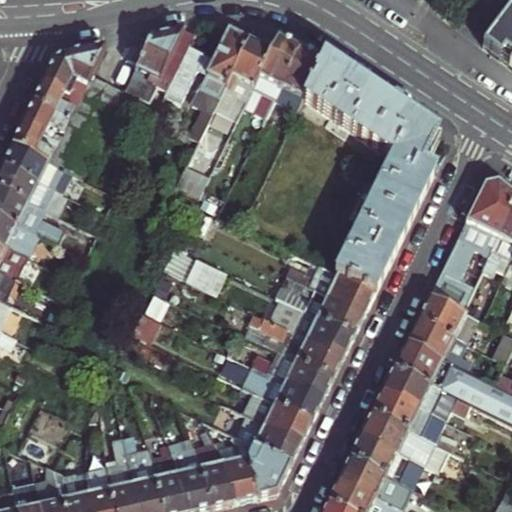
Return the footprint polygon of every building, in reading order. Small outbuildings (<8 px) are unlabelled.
[(511,54),(511,9),(491,39),(511,54)] [(190,51),(182,47),(155,52),(144,54),(139,64),(116,110),(124,114),(126,108),(143,116),(167,72),(177,76),(183,64),(190,51)] [(191,158),(211,118),(243,56),(224,47),(212,68),(208,77),(197,72),(190,84),(202,90),(177,138),(186,143),(181,153),(191,158)] [(286,61),(274,55),(268,67),(254,93),(267,100),(261,102),(254,117),(266,124),(276,104),(296,66),(286,61)] [(254,93),(268,67),(257,63),(243,56),(211,118),(235,131),(254,93)] [(48,77),(45,81),(37,97),(60,108),(67,93),(81,100),(85,91),(100,62),(73,66),(57,69),(53,72),(48,77)] [(173,120),(190,84),(197,72),(197,71),(183,64),(177,76),(158,112),(173,120)] [(298,120),(319,78),(310,73),(296,66),(276,104),(290,111),(284,114),(276,129),(290,136),(298,120)] [(373,116),(322,79),(319,78),(298,120),(383,177),(325,293),(364,313),(425,194),(413,187),(428,155),(405,139),(373,116)] [(52,156),(41,177),(58,186),(71,192),(114,106),(85,91),(81,100),(75,110),(73,114),(63,135),(52,156)] [(70,107),(75,110),(81,100),(67,93),(60,108),(68,111),(70,107)] [(68,111),(60,108),(37,97),(32,107),(27,117),(63,135),(73,114),(68,111)] [(63,135),(27,117),(21,128),(16,138),(52,156),(63,135)] [(52,156),(16,138),(12,144),(5,159),(41,177),(52,156)] [(0,181),(32,198),(47,206),(58,186),(41,177),(5,159),(0,168),(0,181)] [(37,226),(47,206),(32,198),(0,181),(0,206),(21,218),(37,226)] [(179,183),(169,202),(191,215),(202,194),(179,183)] [(488,273),(483,271),(511,216),(506,212),(491,200),(477,204),(436,283),(420,314),(452,331),(473,292),(481,276),(485,278),(488,273)] [(0,235),(30,251),(36,240),(56,250),(62,239),(37,226),(21,218),(0,206),(0,235)] [(487,291),(496,295),(511,264),(511,216),(483,271),(488,273),(485,278),(481,276),(473,292),(481,296),(485,295),(487,291)] [(30,251),(0,235),(0,262),(20,272),(30,251)] [(0,291),(8,295),(20,272),(0,262),(0,291)] [(511,288),(511,264),(496,295),(495,297),(505,302),(508,297),(511,288)] [(207,314),(218,292),(165,265),(154,287),(207,314)] [(337,328),(339,324),(354,333),(357,327),(360,322),(364,313),(325,293),(315,289),(310,299),(282,285),(277,295),(316,316),(316,317),(337,328)] [(20,302),(8,295),(0,291),(0,308),(14,315),(20,302)] [(316,316),(277,295),(266,316),(343,356),(350,341),(354,333),(339,324),(337,328),(316,317),(316,316)] [(472,342),(452,331),(420,314),(414,326),(408,338),(455,362),(464,344),(469,347),(472,342)] [(338,364),(343,356),(266,316),(254,338),(294,359),(294,360),(313,370),(315,367),(332,376),(338,364)] [(12,327),(0,320),(0,334),(6,338),(12,327)] [(249,347),(254,338),(244,333),(239,342),(249,347)] [(278,363),(273,374),(321,399),(328,384),(332,376),(315,367),(313,370),(294,360),(294,359),(254,338),(249,347),(249,348),(258,353),(278,363)] [(455,362),(408,338),(402,348),(395,362),(448,388),(451,382),(447,379),(455,362)] [(258,353),(253,363),(273,374),(278,363),(258,353)] [(511,362),(508,360),(496,383),(484,406),(448,388),(395,362),(391,370),(387,378),(422,396),(418,403),(459,423),(511,450),(511,421),(507,419),(511,409),(511,362)] [(293,409),(311,418),(318,404),(321,399),(273,374),(268,384),(260,380),(255,390),(272,399),(271,402),(291,412),(293,409)] [(422,396),(387,378),(385,382),(383,385),(418,403),(422,396)] [(459,423),(418,403),(383,385),(377,398),(371,410),(388,419),(393,417),(407,423),(409,427),(434,440),(439,429),(453,435),(459,423)] [(258,404),(253,416),(300,440),(308,424),(311,418),(293,409),(291,412),(271,402),(272,399),(255,390),(250,400),(258,404)] [(388,419),(371,410),(367,418),(360,430),(439,470),(445,459),(429,451),(434,440),(409,427),(407,423),(393,417),(388,419)] [(238,423),(224,416),(220,425),(251,441),(250,444),(269,454),(271,451),(290,460),(296,448),(300,440),(253,416),(244,411),(238,423)] [(233,449),(245,456),(241,465),(278,484),(285,470),(290,460),(271,451),(269,454),(250,444),(251,441),(220,425),(214,436),(235,446),(233,449)] [(451,476),(439,470),(360,430),(355,441),(348,454),(365,462),(370,461),(385,469),(385,470),(398,477),(412,484),(418,472),(446,486),(451,476)] [(370,461),(365,462),(348,454),(342,464),(337,474),(401,506),(404,500),(389,493),(398,477),(385,470),(385,469),(370,461)] [(221,455),(219,459),(234,478),(242,511),(263,511),(273,493),(278,484),(241,465),(221,455)] [(212,461),(201,463),(205,471),(214,468),(212,461)] [(210,482),(205,471),(201,463),(180,467),(188,487),(193,511),(219,511),(217,502),(213,503),(208,482),(210,482)] [(170,477),(168,470),(158,472),(165,493),(163,493),(166,511),(168,511),(171,511),(170,511),(193,511),(188,487),(178,489),(175,476),(170,477)] [(166,511),(163,493),(165,493),(158,472),(147,474),(151,494),(141,496),(143,511),(170,511),(171,511),(168,511),(166,511)] [(397,511),(401,506),(337,474),(332,484),(325,498),(342,507),(347,505),(360,511),(397,511)] [(242,511),(234,478),(210,482),(208,482),(213,503),(217,502),(219,511),(242,511)] [(143,511),(141,496),(138,484),(127,486),(125,480),(114,482),(118,501),(116,502),(117,511),(143,511)] [(116,502),(118,501),(114,482),(104,484),(106,491),(94,493),(96,506),(116,502)] [(97,511),(96,506),(94,493),(83,495),(82,490),(71,493),(72,511),(69,511),(97,511)] [(69,511),(72,511),(71,493),(62,495),(63,500),(45,504),(46,511),(69,511)] [(360,511),(347,505),(342,507),(325,498),(321,506),(317,511),(360,511)] [(46,511),(45,504),(45,501),(40,502),(41,506),(24,510),(24,511),(46,511)] [(96,506),(97,511),(117,511),(116,502),(96,506)]
